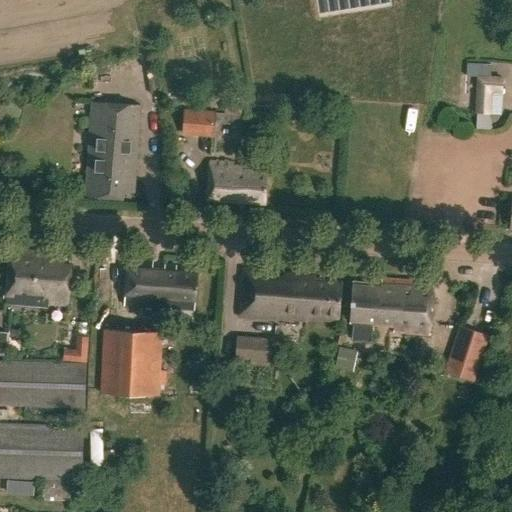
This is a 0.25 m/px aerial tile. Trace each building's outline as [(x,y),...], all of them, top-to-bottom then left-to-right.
[(476,76),(475,113),(491,113),(491,91),(502,92),(503,77),(476,76)] [(141,104),(92,101),(85,195),(120,198),(120,192),(135,193),(141,104)] [(225,103),(224,113),(241,114),(241,104),(225,103)] [(183,110),(182,136),(213,138),(214,112),(183,110)] [(263,202),(266,165),(267,157),(242,155),(241,167),(234,167),(234,162),(208,160),(207,175),(214,176),(213,191),(205,190),(204,204),(244,207),(245,200),(263,202)] [(62,254),(9,251),(4,302),(14,303),(14,305),(46,307),(46,302),(66,303),(71,262),(61,261),(62,254)] [(150,261),(126,260),(123,305),(192,311),(195,272),(174,271),(175,263),(163,262),(162,271),(150,270),(150,261)] [(269,270),(240,268),(236,315),(305,321),(306,317),(337,320),(340,280),(313,277),(313,273),(282,270),(281,278),(268,277),(269,270)] [(431,282),(379,278),(379,284),(350,281),(347,322),(391,326),(391,332),(427,335),(431,282)] [(511,357),(511,316),(511,320),(507,319),(503,357),(511,357)] [(459,327),(443,373),(475,383),(489,337),(459,327)] [(159,395),(162,331),(103,328),(100,392),(159,395)] [(63,354),(63,362),(86,363),(87,337),(82,336),(81,355),(63,354)] [(268,367),(270,341),(234,338),(232,364),(268,367)] [(339,348),(334,370),(353,372),(358,352),(339,348)] [(86,364),(63,363),(0,361),(0,403),(85,406),(86,364)] [(0,423),(0,476),(82,479),(83,426),(0,423)] [(33,495),(34,483),(8,481),(7,492),(33,495)]
